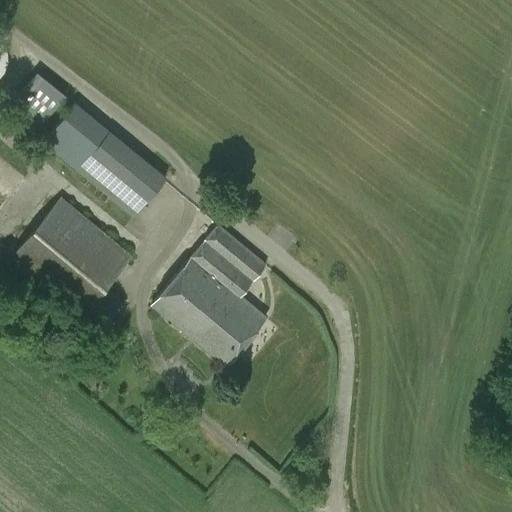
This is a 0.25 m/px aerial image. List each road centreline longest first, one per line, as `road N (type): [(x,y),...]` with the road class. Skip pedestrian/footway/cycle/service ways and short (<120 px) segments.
road 1 (track): [(0,24),(177,159),(184,211),(140,286),(138,318),(183,403),(322,511)]
road 2 (unclassified): [(338,511),(347,352),(335,303),(204,194),(177,159)]
